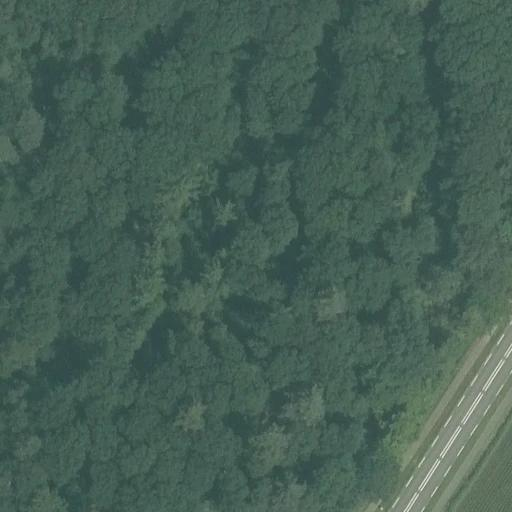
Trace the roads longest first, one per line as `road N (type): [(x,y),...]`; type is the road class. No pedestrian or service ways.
road 1 (secondary): [(407,511),(511,349)]
road 2 (track): [(502,0),(511,154)]
